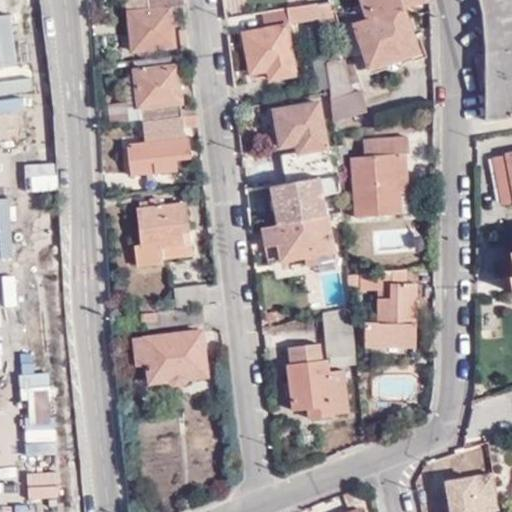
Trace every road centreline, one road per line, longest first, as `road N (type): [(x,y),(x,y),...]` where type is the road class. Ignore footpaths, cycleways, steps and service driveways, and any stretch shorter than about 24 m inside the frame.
road 1 (residential): [(128,511),(76,0)]
road 2 (residential): [(208,0),(261,504)]
road 3 (residential): [(386,458),(444,429),(461,262),(444,0)]
road 4 (residential): [(261,504),(386,458)]
